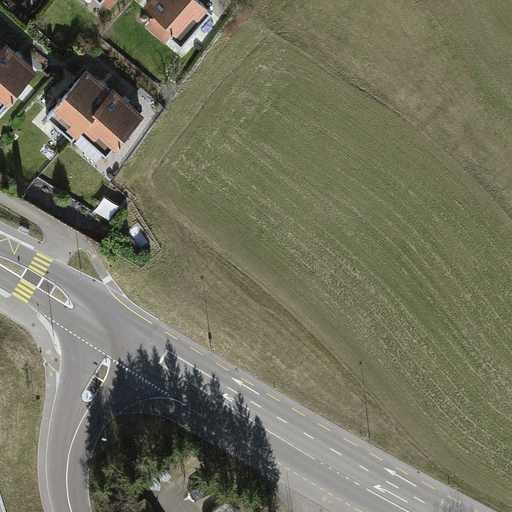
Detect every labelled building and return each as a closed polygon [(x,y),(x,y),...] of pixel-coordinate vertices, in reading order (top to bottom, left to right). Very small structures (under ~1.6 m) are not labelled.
[(105,0),(84,0),(97,11),(105,0)] [(212,14),(194,0),(152,0),(136,19),(179,54),(212,14)] [(0,111),(31,76),(2,51),(0,53),(0,111)] [(109,97),(82,75),(45,118),(72,141),(109,97)] [(138,122),(109,97),(72,141),(101,165),(138,122)]
